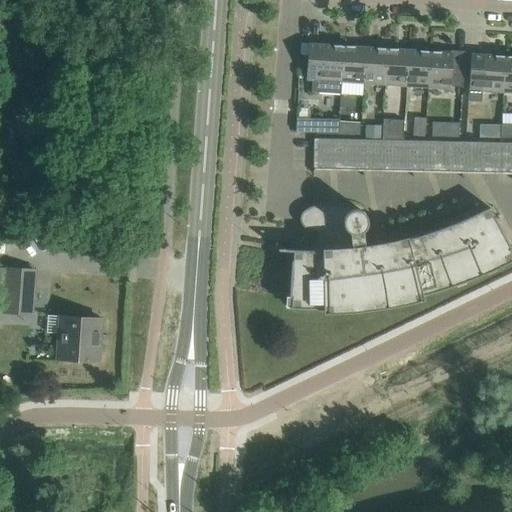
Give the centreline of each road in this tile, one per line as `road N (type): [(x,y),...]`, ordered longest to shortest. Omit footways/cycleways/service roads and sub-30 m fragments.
road 1 (tertiary): [(194,291),(215,0)]
road 2 (unknown): [(291,0),(290,216)]
road 3 (tertiary): [(194,291),(176,333),(168,410)]
road 4 (tertiary): [(200,412),(194,291)]
road 5 (residential): [(391,0),(511,9)]
